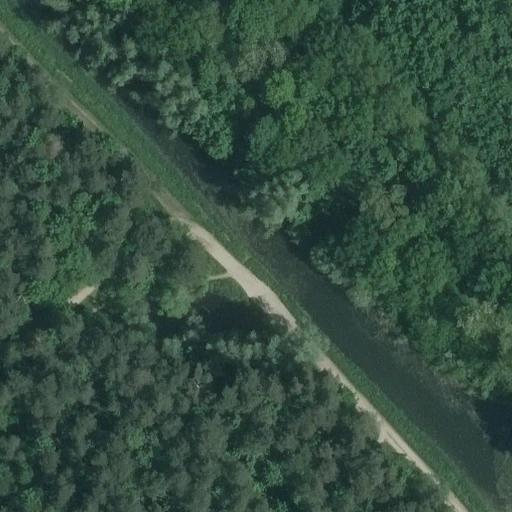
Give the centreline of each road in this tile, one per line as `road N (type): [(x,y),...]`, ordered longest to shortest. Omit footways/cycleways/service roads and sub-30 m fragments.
road 1 (track): [(210,0),(337,157),(511,335)]
road 2 (track): [(183,226),(214,247),(389,437)]
road 3 (track): [(183,226),(0,30)]
road 4 (track): [(0,356),(133,239),(183,226)]
